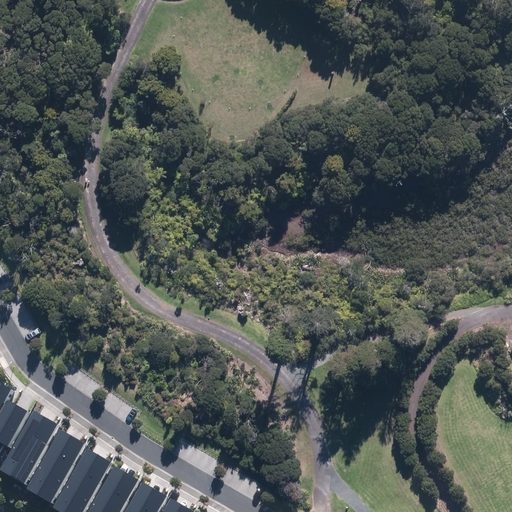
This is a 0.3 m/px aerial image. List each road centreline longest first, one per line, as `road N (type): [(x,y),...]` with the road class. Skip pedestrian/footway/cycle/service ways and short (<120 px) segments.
road 1 (track): [(267,356),(151,302),(126,281),(96,228),(87,161),(94,118),(150,0)]
road 2 (residential): [(257,511),(42,378),(0,320)]
road 3 (track): [(453,511),(426,469),(413,401),(439,345),(507,305)]
road 4 (track): [(267,356),(312,359),(437,318),(507,305)]
road 5 (track): [(323,468),(313,421),(267,356)]
